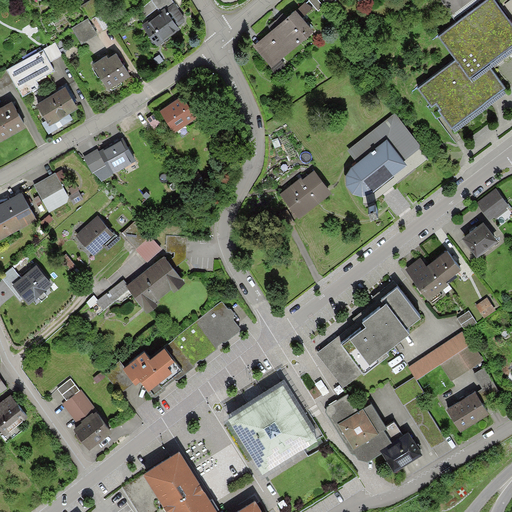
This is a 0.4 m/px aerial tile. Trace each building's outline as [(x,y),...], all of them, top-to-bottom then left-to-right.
[(100,5),(96,0),(82,0),(81,1),(89,13),(100,5)] [(156,4),(161,9),(164,7),(173,0),(172,0),(146,0),(142,3),(148,10),(156,4)] [(304,0),(295,7),(301,14),(310,7),(304,0)] [(504,22),(487,0),(486,0),(439,35),(456,58),(419,86),(432,103),(428,106),(438,119),(441,117),(444,115),(453,127),(489,100),(507,87),(489,63),(511,46),(511,20),(510,18),(504,22)] [(311,27),(301,14),(295,7),(295,6),(279,19),(294,37),(298,34),(300,36),(311,27)] [(177,23),(164,7),(161,9),(144,22),(156,39),(177,23)] [(109,20),(102,9),(95,13),(102,25),(109,20)] [(94,29),(86,15),(73,24),(81,37),(94,29)] [(268,58),(294,37),(279,19),(276,16),(269,22),(272,25),(253,40),(268,58)] [(41,45),(49,59),(62,51),(54,37),(41,45)] [(49,59),(41,45),(6,66),(13,78),(22,93),(35,85),(32,80),(30,81),(26,76),(42,67),(44,72),(54,66),(49,59)] [(128,68),(116,50),(108,56),(105,52),(92,60),(107,83),(128,68)] [(279,70),(287,62),(281,56),(273,65),(279,70)] [(0,85),(13,78),(6,66),(0,69),(0,85)] [(76,102),(63,83),(36,101),(47,117),(42,120),(48,129),(69,116),(65,109),(76,102)] [(196,116),(183,97),(161,112),(174,131),(196,116)] [(0,133),(23,120),(12,99),(0,105),(0,133)] [(155,114),(147,119),(157,132),(164,126),(155,114)] [(402,160),(419,146),(395,115),(351,150),(361,162),(388,142),(402,160)] [(101,151),(108,162),(114,171),(125,164),(124,163),(134,156),(124,138),(101,151)] [(388,142),(361,162),(351,171),(350,177),(350,184),(354,187),(358,190),(363,192),(364,204),(369,204),(372,213),(379,211),(375,202),(378,199),(370,189),(378,183),(383,188),(387,185),(383,179),(393,173),(400,182),(429,159),(419,146),(402,160),(388,142)] [(104,163),(97,151),(86,157),(93,170),(95,169),(98,174),(103,172),(99,166),(104,163)] [(54,168),(32,180),(41,196),(63,183),(54,168)] [(299,215),(329,190),(314,172),(303,182),(300,178),(281,194),(299,215)] [(494,184),(477,197),(489,213),(506,200),(494,184)] [(34,213),(20,190),(0,201),(0,227),(20,216),(22,220),(34,213)] [(78,191),(68,197),(72,205),(82,199),(78,191)] [(295,222),(288,210),(280,214),(286,226),(295,222)] [(100,237),(111,227),(98,213),(77,231),(93,250),(103,241),(100,237)] [(128,234),(139,223),(133,216),(119,229),(125,236),(128,234)] [(482,220),(463,234),(475,249),(480,251),(486,245),(484,243),(494,236),(482,220)] [(137,243),(149,232),(139,223),(128,234),(137,243)] [(100,237),(103,241),(107,244),(118,235),(111,227),(100,237)] [(149,232),(137,243),(135,246),(145,257),(159,244),(149,232)] [(185,253),(185,236),(168,235),(168,252),(185,253)] [(445,247),(431,259),(442,272),(449,266),(452,270),(459,264),(445,247)] [(180,273),(164,253),(139,273),(138,272),(128,280),(133,287),(132,288),(143,303),(180,273)] [(447,278),(442,272),(431,259),(426,262),(420,255),(406,266),(430,296),(438,289),(437,287),(447,278)] [(32,256),(5,278),(22,300),(50,278),(32,256)] [(490,270),(483,262),(480,265),(486,273),(490,270)] [(127,281),(122,275),(97,297),(102,303),(127,281)] [(366,322),(386,348),(410,330),(407,326),(421,315),(398,285),(381,297),(385,302),(363,318),(366,322)] [(470,293),(467,289),(458,295),(461,300),(470,293)] [(89,301),(95,294),(92,290),(85,297),(89,301)] [(488,295),(476,302),(482,312),(494,305),(488,295)] [(223,300),(197,321),(215,343),(237,326),(227,313),(231,310),(223,300)] [(469,306),(457,314),(465,326),(477,319),(469,306)] [(86,308),(80,313),(85,319),(91,314),(86,308)] [(192,362),(215,343),(197,321),(174,339),(192,362)] [(386,348),(366,322),(332,348),(336,354),(328,360),(344,381),(361,368),(363,371),(389,352),(386,348)] [(415,375),(447,355),(469,340),(462,328),(408,363),(415,375)] [(164,385),(192,362),(174,339),(152,357),(146,350),(126,366),(135,378),(139,375),(156,396),(166,387),(164,385)] [(479,355),(469,340),(447,355),(456,370),(479,355)] [(473,368),(482,383),(488,393),(499,386),(483,361),(473,368)] [(119,391),(135,378),(126,366),(123,369),(118,363),(105,374),(107,377),(119,391)] [(98,384),(107,377),(105,374),(103,372),(95,379),(98,384)] [(393,385),(402,398),(416,389),(420,386),(412,373),(393,385)] [(67,395),(79,385),(71,374),(58,384),(67,395)] [(263,469),(303,445),(317,435),(310,422),(283,381),(230,416),(263,469)] [(480,397),(488,393),(482,383),(475,388),(480,397)] [(79,385),(67,395),(61,399),(78,421),(74,424),(87,441),(109,424),(79,385)] [(486,407),(480,397),(475,388),(446,405),(458,424),(486,407)] [(402,398),(416,421),(431,412),(416,389),(402,398)] [(0,423),(2,426),(4,428),(15,419),(26,410),(12,394),(1,403),(0,400),(0,423)] [(358,410),(349,397),(325,413),(350,449),(355,446),(362,457),(368,458),(383,449),(393,441),(388,434),(390,431),(371,402),(358,410)] [(444,433),(431,412),(416,421),(430,442),(444,433)] [(21,426),(15,419),(4,428),(2,426),(0,427),(0,430),(6,438),(21,426)] [(393,441),(383,449),(396,469),(421,452),(407,432),(393,441)] [(303,445),(263,469),(269,480),(263,484),(268,491),(277,511),(286,511),(291,510),(296,506),(302,503),(309,499),(314,496),(319,493),(329,487),(334,484),(352,473),(330,442),(309,455),(303,445)] [(146,470),(172,511),(263,511),(255,499),(238,510),(239,511),(216,511),(178,452),(146,470)] [(121,486),(137,511),(172,511),(146,470),(121,486)] [(137,511),(121,486),(88,511),(137,511)]
